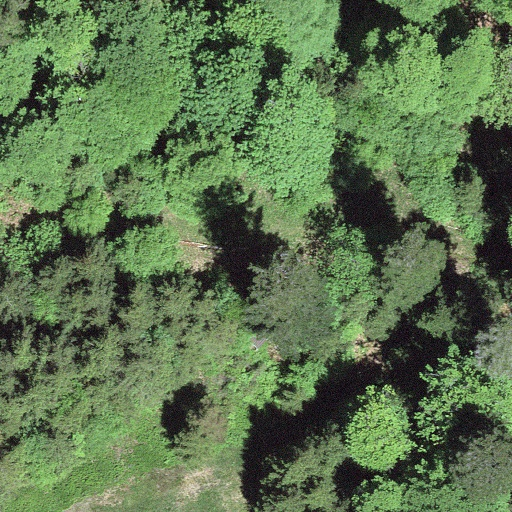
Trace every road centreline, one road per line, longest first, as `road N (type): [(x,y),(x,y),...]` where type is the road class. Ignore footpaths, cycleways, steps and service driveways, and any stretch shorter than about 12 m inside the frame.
road 1 (track): [(0,258),(248,226),(511,244)]
road 2 (track): [(118,511),(336,410),(511,284)]
